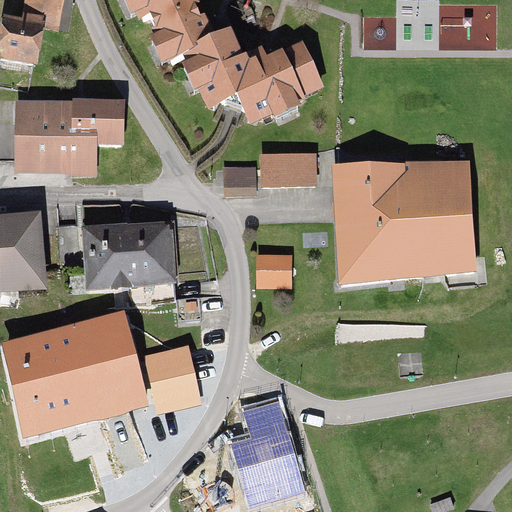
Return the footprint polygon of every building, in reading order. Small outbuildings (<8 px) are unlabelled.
[(28,0),(25,31),(7,29),(3,66),(41,71),(45,36),(61,38),(65,2),(45,0),(28,0)] [(127,0),(140,28),(155,21),(166,45),(156,49),(167,74),(186,66),(208,118),(244,103),(256,131),(301,112),(298,104),(324,93),(308,55),(270,71),(264,56),(246,64),(236,40),(218,48),(197,0),(127,0)] [(22,111),(20,181),(96,184),(97,148),(125,149),(126,114),(22,111)] [(317,164),(264,164),(264,193),(317,193),(317,164)] [(258,174),(225,173),(224,197),(257,198),(258,174)] [(470,174),(338,178),(341,281),(473,277),(470,174)] [(43,227),(0,228),(0,295),(45,295),(43,227)] [(170,236),(85,236),(84,290),(170,290),(170,236)] [(287,262),(260,261),(259,291),(286,292),(287,262)] [(126,327),(11,355),(32,439),(146,412),(126,327)] [(256,441),(232,447),(249,503),(299,489),(275,407),(248,415),(256,441)]
